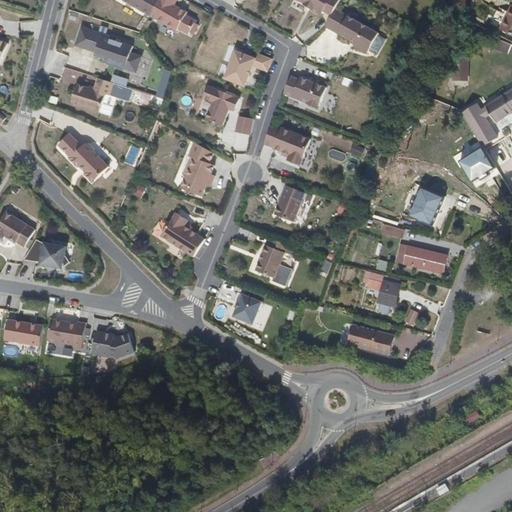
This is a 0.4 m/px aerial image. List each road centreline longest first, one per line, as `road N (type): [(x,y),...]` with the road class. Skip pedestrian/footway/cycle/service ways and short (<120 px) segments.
road 1 (residential): [(208,0),(289,47),(250,173),(187,322)]
road 2 (residential): [(129,270),(14,150)]
road 3 (residential): [(511,224),(482,245),(466,273),(433,365)]
road 4 (residential): [(54,0),(14,150)]
